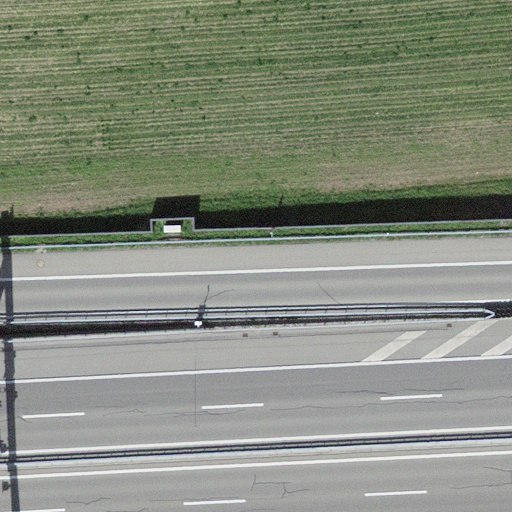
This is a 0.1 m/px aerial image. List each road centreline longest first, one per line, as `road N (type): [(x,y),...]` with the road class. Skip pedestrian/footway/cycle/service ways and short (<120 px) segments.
road 1 (motorway): [(511,391),(0,415)]
road 2 (motorway): [(511,281),(0,298)]
road 3 (motorway): [(29,511),(511,488)]
